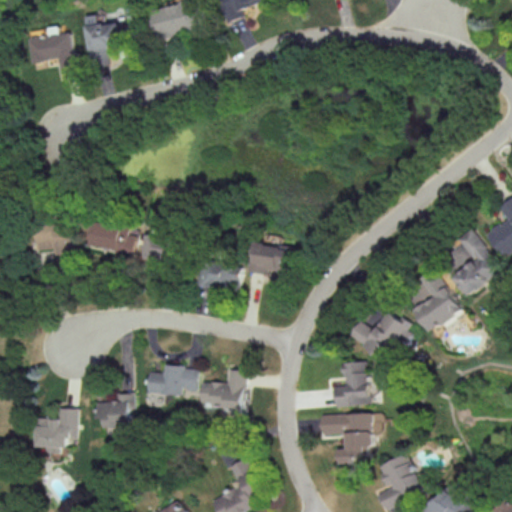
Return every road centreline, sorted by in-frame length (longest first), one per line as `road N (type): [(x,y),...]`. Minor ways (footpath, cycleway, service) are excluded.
road 1 (residential): [(328,511),(300,468),(287,427),(290,377),(306,324),(355,256),(511,125)]
road 2 (residential): [(73,135),(114,104),(236,68),(286,42),(329,36),(447,47),(511,92)]
road 3 (residential): [(300,343),(150,319),(116,322),(80,346)]
